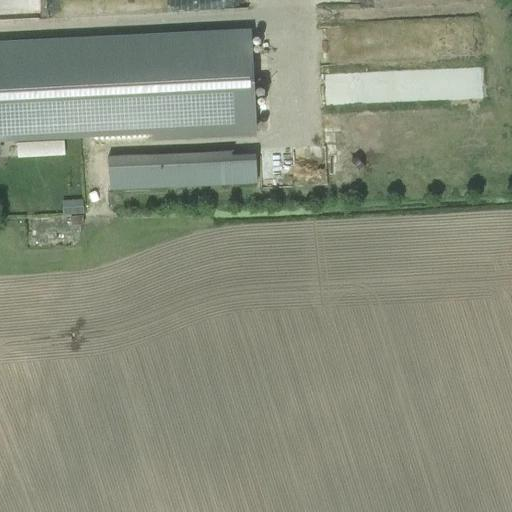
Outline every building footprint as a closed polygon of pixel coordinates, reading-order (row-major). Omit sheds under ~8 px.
[(0,136),(116,132),(116,139),(256,132),(253,88),(264,88),(264,80),(253,80),(251,34),(0,46),(0,136)] [(232,152),(107,158),(109,191),(256,183),(255,167),(232,168),(232,152)] [(64,213),(82,213),(81,199),(63,200),(64,213)] [(82,216),(69,217),(70,226),(83,225),(82,216)] [(11,234),(0,235),(0,243),(0,247),(12,246),(11,234)]
